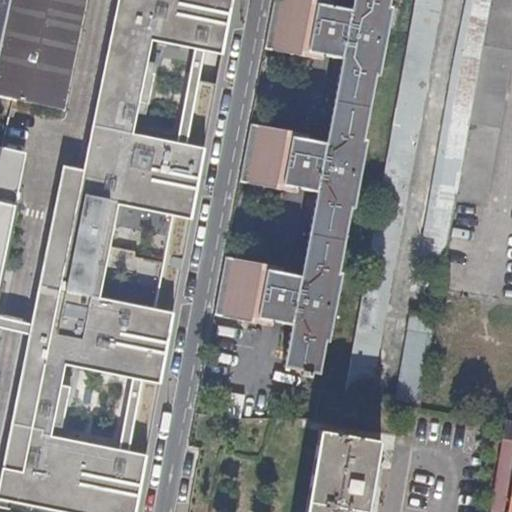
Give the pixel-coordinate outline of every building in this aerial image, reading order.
[(0,0),(0,39),(9,0),(0,0)] [(10,0),(0,47),(0,96),(12,99),(34,104),(66,112),(89,0),(10,0)] [(234,0),(117,0),(84,170),(66,165),(0,494),(0,498),(60,511),(137,511),(147,457),(51,438),(65,368),(165,386),(177,313),(94,296),(114,201),(192,222),(204,149),(134,134),(157,36),(223,50),(234,0)] [(355,0),(354,5),(328,0),(277,0),(269,45),(344,59),(330,134),(255,120),(245,174),(320,188),(306,263),(230,248),(220,302),(296,316),(287,366),(305,370),(305,374),(315,376),(316,372),(323,374),(329,341),(333,341),(346,272),(342,272),(354,208),(358,209),(371,140),(367,139),(379,75),(383,76),(397,6),(392,5),(393,0),(355,0)] [(417,0),(347,396),(372,400),(443,0),(417,0)] [(494,0),(469,0),(451,107),(420,265),(446,269),(459,201),(472,130),(494,0)] [(511,62),(511,0),(494,0),(472,130),(459,201),(487,206),(511,62)] [(0,274),(14,209),(0,205),(0,274)] [(412,331),(399,405),(422,410),(438,320),(413,316),(411,331),(412,331)] [(326,511),(340,435),(323,432),(308,511),(326,511)] [(340,435),(326,511),(371,511),(384,442),(340,435)] [(504,511),(511,468),(511,465),(500,464),(491,511),(504,511)]
